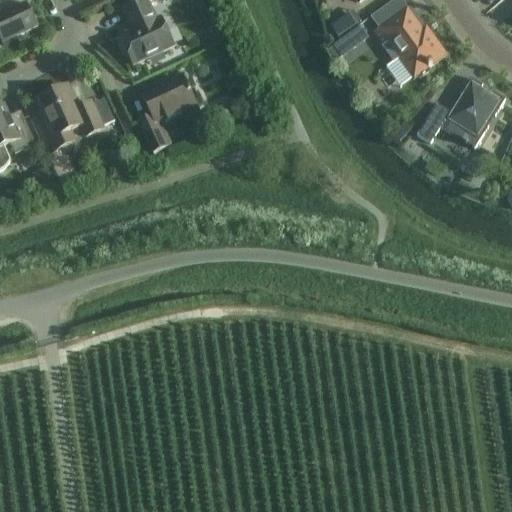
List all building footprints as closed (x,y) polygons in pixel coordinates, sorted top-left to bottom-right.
[(131,33),(120,38),(134,68),(175,49),(161,19),(157,21),(148,0),(121,12),(131,33)] [(398,0),(377,0),(373,2),(378,11),(399,1),(398,0)] [(0,39),(3,45),(38,29),(27,5),(2,16),(0,11),(0,39)] [(375,35),(394,62),(399,59),(414,80),(416,79),(420,80),(428,74),(429,70),(446,58),(426,30),(420,34),(415,28),(417,26),(407,12),(375,35)] [(342,20),(330,28),(338,39),(350,31),(342,20)] [(360,29),(333,49),(341,59),(367,39),(360,29)] [(417,138),(430,147),(441,130),(475,151),(489,129),(486,128),(493,117),(495,119),(505,102),(493,94),(491,97),(481,90),(483,88),(470,80),(460,97),(462,98),(455,108),(453,107),(449,114),(437,106),(417,138)] [(153,156),(172,147),(162,125),(197,109),(185,81),(143,101),(151,118),(138,124),(153,156)] [(70,133),(81,128),(86,139),(103,131),(91,104),(78,110),(68,88),(37,102),(54,139),(51,141),(56,152),(75,144),(70,133)] [(10,164),(11,163),(5,149),(11,146),(16,156),(35,147),(23,120),(12,125),(4,108),(0,109),(0,174),(3,172),(6,170),(9,167),(10,164)] [(405,125),(393,137),(400,143),(412,131),(405,125)] [(48,168),(28,176),(34,191),(53,183),(48,168)]
